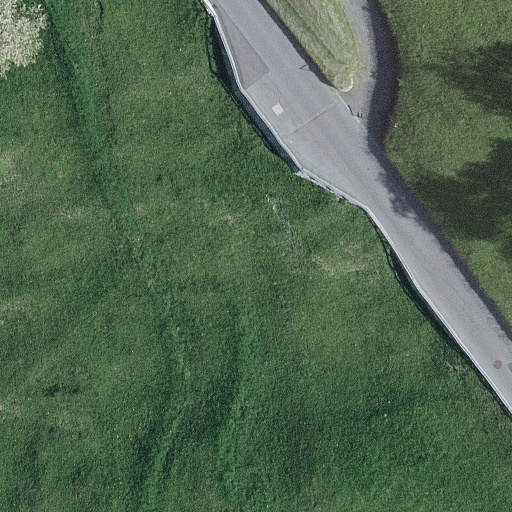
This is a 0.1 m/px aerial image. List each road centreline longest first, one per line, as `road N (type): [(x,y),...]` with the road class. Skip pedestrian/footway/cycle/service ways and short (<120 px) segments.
road 1 (residential): [(251,0),(511,350)]
road 2 (track): [(355,138),(383,72),(356,0)]
